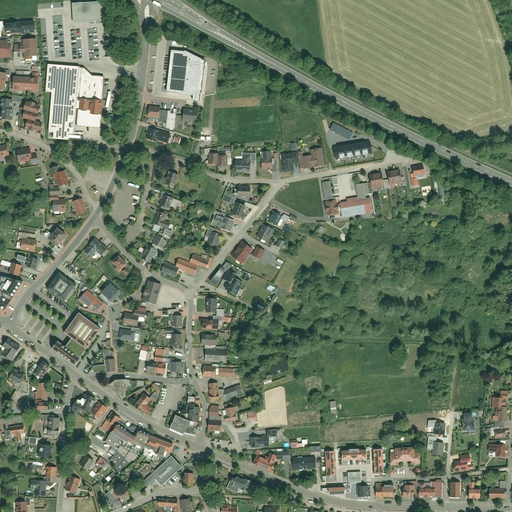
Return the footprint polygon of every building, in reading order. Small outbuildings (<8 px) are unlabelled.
[(72,4),(73,20),(88,19),(88,22),(104,21),(103,2),(72,4)] [(35,22),(6,24),(7,35),(11,35),(11,33),(31,32),(31,33),(35,33),(35,22)] [(25,60),(38,59),(37,40),(22,41),(25,60)] [(0,58),(11,58),(12,43),(0,42),(0,58)] [(184,52),(174,51),(169,92),(179,93),(179,95),(193,96),(200,97),(201,91),(202,92),(205,61),(186,51),(184,51),(184,52)] [(75,108),(79,66),(78,65),(48,62),(46,88),(52,89),(49,129),(53,129),(53,136),(66,138),(67,132),(73,133),(75,108)] [(76,125),(99,127),(103,77),(93,76),(84,66),(79,66),(75,108),(78,108),(76,125)] [(13,91),(38,92),(38,79),(13,78),(13,91)] [(12,100),(1,99),(1,110),(11,110),(12,100)] [(41,106),(25,102),(23,109),(38,114),(41,106)] [(161,109),(149,108),(148,118),(149,119),(149,121),(167,124),(166,129),(173,130),(175,116),(171,115),(171,113),(161,112),(161,109)] [(1,110),(0,121),(11,122),(11,110),(1,110)] [(198,111),(183,110),(182,122),(196,123),(198,111)] [(25,112),(21,119),(35,123),(38,116),(25,112)] [(27,122),(25,130),(39,134),(42,126),(27,122)] [(157,142),(168,145),(171,135),(149,129),(146,140),(157,143),(157,142)] [(370,142),(334,148),(336,160),(372,155),(370,142)] [(0,147),(0,159),(9,157),(7,146),(0,147)] [(17,151),(19,163),(32,161),(30,149),(17,151)] [(298,153),(299,164),(300,170),(325,166),(322,149),(310,151),(310,156),(305,157),(305,152),(298,153)] [(261,159),(261,170),(272,170),(272,159),(272,152),(263,152),(263,159),(261,159)] [(281,155),(283,173),(293,172),(293,165),(299,164),(298,153),(281,155)] [(209,154),(208,165),(217,165),(218,156),(218,154),(209,154)] [(227,157),(218,156),(217,167),(227,168),(227,157)] [(236,162),(236,172),(251,173),(251,157),(244,156),(243,162),(236,162)] [(423,167),(412,169),(414,177),(425,175),(423,167)] [(50,170),(52,177),(55,176),(59,175),(57,168),(50,170)] [(400,171),(387,173),(389,185),(402,183),(400,171)] [(169,172),(165,185),(176,188),(179,176),(169,172)] [(55,176),(59,187),(69,185),(65,173),(59,175),(55,176)] [(370,176),(372,189),(385,186),(383,174),(370,176)] [(325,201),(333,199),(331,182),(322,184),(325,201)] [(355,186),(357,198),(358,202),(366,200),(366,196),(369,195),(367,184),(355,186)] [(238,197),(251,198),(251,187),(238,187),(238,197)] [(159,207),(169,210),(173,199),(163,196),(159,207)] [(359,215),(373,213),(370,199),(366,200),(358,202),(357,198),(346,200),(346,202),(339,203),(341,215),(358,213),(359,215)] [(73,202),(77,217),(87,214),(83,200),(73,202)] [(53,202),(53,212),(66,212),(66,201),(53,202)] [(328,216),(338,214),(336,201),(326,203),(328,216)] [(232,215),(241,218),(246,207),(236,203),(232,215)] [(273,212),(269,221),(278,226),(283,217),(273,212)] [(159,213),(154,226),(167,231),(170,223),(166,222),(168,216),(159,213)] [(212,227),(231,233),(235,222),(215,215),(212,227)] [(257,237),(267,243),(274,230),(263,225),(257,237)] [(57,229),(48,240),(57,247),(66,235),(57,229)] [(208,245),(218,248),(222,236),(211,232),(208,245)] [(157,237),(150,249),(156,252),(160,254),(167,242),(157,237)] [(23,239),(21,250),(34,253),(36,242),(23,239)] [(95,239),(84,252),(91,258),(96,252),(104,258),(111,251),(95,239)] [(243,243),(231,256),(241,264),(253,250),(243,243)] [(141,259),(150,264),(156,252),(150,249),(147,247),(141,259)] [(257,248),(252,256),(261,260),(265,252),(257,248)] [(199,266),(209,270),(213,260),(195,253),(191,263),(199,266)] [(127,265),(118,256),(111,264),(120,272),(127,265)] [(29,258),(26,267),(35,270),(38,260),(29,258)] [(178,271),(195,277),(199,266),(179,259),(176,267),(175,270),(178,271)] [(175,278),(178,271),(175,270),(176,267),(165,263),(161,273),(175,278)] [(9,274),(18,276),(21,266),(12,264),(9,274)] [(225,290),(237,296),(243,284),(235,280),(237,276),(227,271),(223,280),(229,283),(225,290)] [(59,272),(46,290),(66,304),(80,287),(59,272)] [(0,310),(4,311),(23,282),(0,276),(0,310)] [(146,296),(145,301),(157,304),(162,284),(150,281),(148,289),(146,288),(144,295),(146,296)] [(110,284),(101,293),(111,302),(120,293),(110,284)] [(79,300),(89,309),(92,306),(97,311),(104,304),(97,298),(96,299),(87,291),(79,300)] [(206,300),(206,312),(216,313),(217,300),(206,300)] [(101,329),(78,313),(58,341),(53,348),(52,349),(74,366),(101,329)] [(124,325),(138,327),(139,318),(125,316),(124,325)] [(172,316),(173,328),(182,328),(182,316),(172,316)] [(202,320),(201,329),(218,331),(219,321),(202,320)] [(119,340),(134,342),(135,332),(121,331),(119,340)] [(171,335),(171,346),(181,346),(181,335),(171,335)] [(217,336),(202,335),(201,345),(216,346),(217,336)] [(8,340),(2,347),(6,350),(1,356),(10,362),(19,348),(8,340)] [(205,349),(205,361),(227,362),(227,350),(205,349)] [(105,361),(106,372),(116,371),(115,360),(105,361)] [(42,362),(34,374),(43,380),(51,368),(42,362)] [(147,371),(156,372),(157,363),(149,362),(147,371)] [(156,372),(164,374),(166,365),(157,363),(156,372)] [(171,363),(171,372),(182,372),(182,363),(171,363)] [(203,367),(202,377),(215,378),(216,368),(203,367)] [(18,384),(23,377),(14,371),(9,379),(18,384)] [(109,384),(121,400),(125,397),(126,380),(115,380),(109,384)] [(36,393),(36,400),(48,399),(46,384),(37,385),(37,393),(36,393)] [(209,385),(210,401),(219,400),(218,384),(209,385)] [(223,391),(226,399),(243,394),(240,386),(223,391)] [(151,400),(143,394),(134,405),(150,417),(154,411),(147,405),(151,400)] [(81,410),(89,413),(94,399),(84,395),(81,405),(74,402),(71,411),(79,414),(81,410)] [(498,408),(505,408),(505,399),(500,399),(493,399),(492,408),(498,408)] [(330,403),(332,419),(338,418),(335,402),(330,403)] [(107,409),(99,403),(91,413),(98,419),(107,409)] [(190,422),(197,423),(199,409),(193,408),(194,406),(186,405),(185,421),(190,422)] [(210,416),(219,417),(220,407),(211,406),(210,416)] [(237,420),(234,408),(226,410),(227,417),(225,417),(227,422),(237,420)] [(493,422),(507,423),(507,408),(505,408),(498,408),(498,413),(496,413),(496,417),(494,417),(493,422)] [(107,420),(116,426),(120,419),(112,413),(107,420)] [(464,420),(462,420),(463,430),(474,429),(474,419),(472,420),(472,414),(464,414),(464,420)] [(189,426),(190,422),(185,421),(175,416),(170,429),(183,435),(184,433),(193,435),(195,429),(189,426)] [(47,433),(59,434),(60,419),(48,418),(47,433)] [(111,434),(116,426),(107,420),(102,428),(111,434)] [(209,421),(208,431),(221,432),(222,422),(209,421)] [(435,424),(434,434),(444,435),(445,425),(435,424)] [(18,440),(16,426),(10,427),(11,435),(15,434),(15,440),(18,440)] [(123,442),(131,447),(133,443),(136,437),(116,426),(111,434),(108,438),(118,444),(120,440),(123,442)] [(147,445),(150,438),(150,436),(139,431),(136,437),(133,443),(145,448),(147,445)] [(496,440),(507,438),(505,431),(495,432),(496,440)] [(267,437),(250,438),(250,449),(269,448),(269,437),(267,437)] [(155,448),(158,441),(150,438),(147,445),(155,448)] [(165,452),(170,454),(173,447),(158,441),(155,448),(159,450),(157,455),(163,457),(165,452)] [(140,457),(145,448),(133,443),(131,447),(123,442),(121,446),(117,452),(110,461),(121,472),(140,457)] [(433,444),(432,455),(443,456),(444,444),(433,444)] [(39,446),(38,457),(50,459),(51,447),(39,446)] [(496,458),(505,458),(506,446),(489,446),(489,453),(496,454),(496,458)] [(390,455),(391,467),(399,466),(399,463),(411,462),(412,465),(420,465),(419,453),(414,453),(414,448),(394,449),(394,454),(390,455)] [(374,450),(375,474),(383,473),(383,449),(374,450)] [(366,450),(342,451),(342,460),(366,459),(366,450)] [(277,461),(290,460),(289,452),(277,453),(277,461)] [(325,452),(326,476),(335,476),(334,452),(325,452)] [(253,465),(271,473),(277,457),(269,454),(267,461),(256,456),(253,465)] [(86,457),(80,466),(88,471),(94,462),(86,457)] [(108,463),(101,457),(97,464),(102,468),(108,463)] [(155,480),(161,487),(181,468),(171,457),(143,483),(147,488),(155,480)] [(455,473),(474,469),(473,464),(471,465),(470,457),(460,458),(461,464),(454,465),(455,473)] [(315,458),(293,459),(293,470),(316,469),(315,458)] [(142,478),(151,469),(150,467),(150,466),(145,464),(144,465),(145,466),(137,473),(142,478)] [(47,477),(56,478),(56,469),(47,468),(47,477)] [(193,475),(185,474),(184,486),(192,487),(193,475)] [(239,489),(246,492),(251,483),(234,475),(227,489),(237,494),(239,489)] [(75,494),(80,481),(70,477),(65,491),(75,494)] [(34,496),(45,497),(46,482),(31,481),(30,490),(35,490),(34,496)] [(431,484),(431,499),(441,499),(441,483),(431,483),(431,484)] [(469,490),(469,499),(480,499),(480,490),(474,490),(474,483),(469,483),(469,490)] [(419,484),(419,498),(431,499),(431,484),(419,484)] [(452,484),(451,499),(460,499),(461,484),(452,484)] [(402,498),(414,498),(414,487),(404,486),(404,489),(403,489),(402,498)] [(358,487),(358,498),(366,498),(366,488),(358,487)] [(123,499),(129,494),(124,488),(118,493),(123,499)] [(375,498),(393,498),(394,488),(375,488),(375,498)] [(489,490),(489,499),(504,499),(504,490),(489,490)] [(177,511),(178,500),(159,500),(159,508),(173,509),(173,511),(177,511)] [(182,511),(191,511),(190,500),(180,501),(182,511)] [(16,504),(16,511),(26,511),(26,503),(16,504)]
